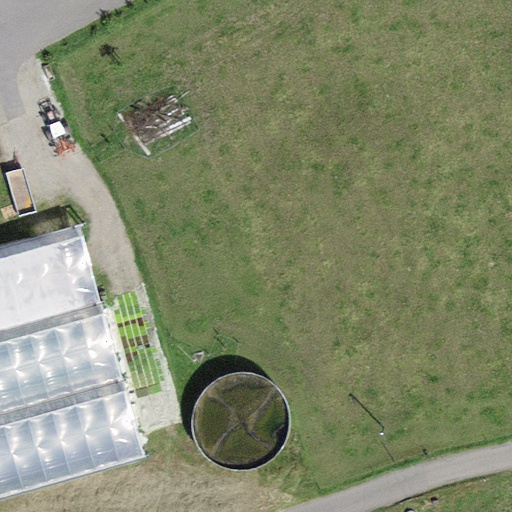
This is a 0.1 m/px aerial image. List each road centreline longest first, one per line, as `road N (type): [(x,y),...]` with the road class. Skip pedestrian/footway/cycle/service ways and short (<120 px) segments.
road 1 (track): [(154,419),(136,309),(95,218),(25,162),(0,107)]
road 2 (residential): [(317,511),(511,455)]
